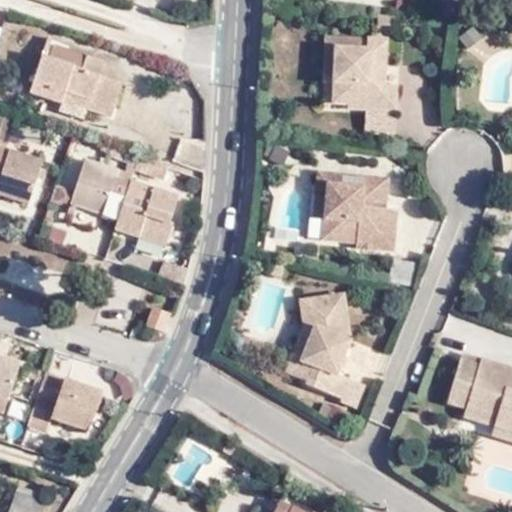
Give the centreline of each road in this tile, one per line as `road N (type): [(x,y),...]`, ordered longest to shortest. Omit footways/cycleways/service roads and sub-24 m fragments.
road 1 (tertiary): [(175,370),(208,284),(224,210),(237,0)]
road 2 (residential): [(175,370),(409,511)]
road 3 (tertiary): [(96,511),(175,370)]
